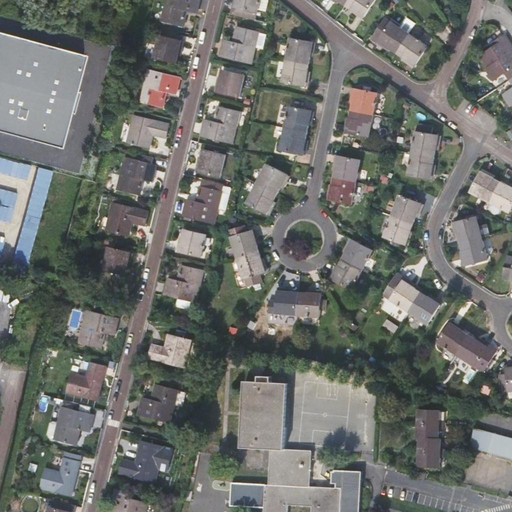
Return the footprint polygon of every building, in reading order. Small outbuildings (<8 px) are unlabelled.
[(200,0),(166,0),(162,22),(185,27),(189,12),(197,14),(200,0)] [(237,0),(236,8),(259,13),(261,0),(237,0)] [(353,10),(365,18),(376,0),(349,0),(346,6),(352,10),(353,10)] [(257,20),(259,13),(236,8),(233,7),(232,14),(257,20)] [(353,10),(352,10),(351,12),(363,21),(365,18),(353,10)] [(411,35),(414,29),(406,23),(402,29),(387,19),(377,34),(382,37),(380,41),(392,50),(398,54),(411,35)] [(261,32),(237,27),(234,42),(224,39),(221,57),(253,65),(261,32)] [(0,32),(0,128),(62,146),(85,55),(0,32)] [(391,52),(392,50),(380,41),(382,37),(377,34),(373,40),(391,52)] [(404,58),(417,66),(429,47),(411,35),(398,54),(404,58)] [(498,49),(499,49),(510,42),(507,36),(505,37),(495,43),(497,47),(498,49)] [(179,56),(182,42),(160,37),(155,58),(177,63),(179,56)] [(309,64),(311,58),(313,42),(292,38),(288,60),(300,62),(309,64)] [(511,44),(510,42),(499,49),(500,51),(503,55),(511,49),(511,44)] [(507,61),(503,55),(500,51),(499,49),(498,49),(497,47),(482,57),(490,69),(488,70),(495,80),(507,73),(511,80),(511,69),(511,67),(507,61)] [(511,49),(503,55),(507,61),(511,57),(511,49)] [(415,68),(417,66),(404,58),(403,60),(415,68)] [(305,86),(308,71),(309,64),(300,62),(288,60),(284,83),(305,86)] [(177,94),(181,78),(149,70),(142,101),(164,107),(168,92),(177,94)] [(223,71),(221,78),(218,92),(241,98),(246,76),(223,71)] [(356,89),(354,104),(352,111),(374,115),(378,94),(356,89)] [(234,143),(241,112),(218,106),(215,121),(206,119),(202,136),(234,143)] [(309,125),(312,111),(291,106),(286,128),(308,133),(309,125)] [(352,111),(351,118),(348,133),(370,137),(374,115),(352,111)] [(170,125),(134,116),(128,143),(150,148),(153,136),(167,139),(170,125)] [(435,157),(437,150),(439,135),(433,134),(434,126),(419,124),(418,132),(417,132),(414,154),(425,156),(435,157)] [(282,150),(303,155),(306,139),(308,133),(286,128),(282,150)] [(204,151),(203,158),(199,172),(222,177),(227,156),(204,151)] [(410,176),(432,179),(434,164),(435,157),(425,156),(414,154),(410,176)] [(145,162),(126,158),(118,190),(141,195),(145,180),(154,182),(158,165),(153,164),(155,158),(147,156),(145,162)] [(340,157),(337,171),(335,178),(351,181),(357,182),(361,161),(340,157)] [(281,188),(288,175),(269,165),(258,184),(265,188),(278,194),(281,188)] [(27,267),(53,170),(39,166),(13,263),(27,267)] [(482,172),(495,179),(496,176),(484,169),(482,172)] [(502,182),(495,179),(482,172),(472,192),(491,202),(496,194),(502,182)] [(291,176),(288,175),(281,188),(284,189),(291,176)] [(335,178),(334,186),(331,200),(353,204),(357,182),(351,181),(335,178)] [(184,216),(216,224),(224,192),(226,185),(202,179),(201,186),(197,201),(188,199),(184,216)] [(511,212),(511,210),(511,187),(508,186),(502,182),(496,194),(491,202),(511,212)] [(268,214),(275,201),(278,194),(265,188),(258,184),(248,204),(268,214)] [(0,216),(11,219),(17,192),(0,188),(0,216)] [(414,224),(417,218),(422,203),(401,196),(393,216),(395,217),(414,224)] [(275,201),(268,214),(271,216),(278,203),(275,201)] [(148,212),(114,204),(107,230),(129,235),(132,224),(144,227),(148,212)] [(386,237),(406,245),(411,231),(414,224),(395,217),(393,216),(386,237)] [(456,222),(460,237),(462,244),(483,238),(477,217),(456,222)] [(184,238),(181,252),(203,257),(208,236),(186,230),(184,238)] [(260,252),(258,245),(254,231),(233,237),(239,259),(260,252)] [(464,251),(468,265),(489,260),(483,238),(462,244),(464,251)] [(347,254),(355,240),(352,239),(345,252),(347,254)] [(127,275),(128,268),(130,262),(134,263),(135,254),(115,250),(117,243),(105,240),(101,257),(107,259),(105,270),(127,275)] [(374,250),(355,240),(347,254),(344,260),(363,270),(374,250)] [(262,275),(267,274),(262,259),(260,252),(239,259),(245,280),(247,280),(249,288),(265,283),(262,275)] [(344,260),(341,265),(334,279),(353,289),(363,270),(344,260)] [(334,279),(341,265),(339,264),(332,278),(334,279)] [(197,303),(205,271),(182,265),(178,280),(170,278),(165,295),(180,298),(178,304),(180,307),(188,309),(191,307),(192,301),(197,303)] [(402,285),(406,278),(398,273),(394,280),(402,285)] [(412,286),(414,283),(406,278),(402,285),(394,280),(392,283),(391,284),(385,295),(411,312),(423,293),(412,286)] [(425,291),(414,283),(412,286),(423,293),(425,291)] [(323,300),(323,295),(308,294),(301,293),(299,315),(321,317),(322,316),(330,317),(332,301),(323,300)] [(429,324),(442,304),(428,296),(423,293),(411,312),(429,324)] [(428,296),(442,304),(443,302),(430,294),(428,296)] [(89,303),(87,309),(95,311),(96,305),(89,303)] [(393,307),(390,312),(401,320),(405,315),(393,307)] [(112,316),(95,311),(87,309),(78,346),(86,347),(86,350),(100,354),(102,354),(104,353),(106,351),(107,349),(111,333),(116,335),(120,318),(112,316)] [(113,309),(112,316),(120,318),(122,311),(113,309)] [(452,323),(464,331),(465,329),(453,321),(452,323)] [(464,331),(452,323),(440,342),(458,354),(471,335),(464,331)] [(191,340),(169,334),(166,346),(153,343),(149,357),(185,366),(187,357),(191,340)] [(458,354),(485,371),(493,358),(497,352),(476,339),(471,335),(458,354)] [(476,339),(497,352),(498,350),(477,337),(476,339)] [(493,358),(485,371),(488,373),(496,360),(493,358)] [(107,366),(91,362),(87,375),(72,372),(67,392),(99,400),(107,366)] [(511,368),(508,369),(508,374),(501,374),(502,392),(511,390),(511,368)] [(361,511),(363,471),(336,470),(336,471),(334,471),(334,482),(338,482),(338,487),(311,486),(313,450),(285,449),(287,427),(289,383),(246,381),(242,447),(271,448),(269,484),(233,482),(231,506),(265,508),(264,511),(361,511)] [(179,389),(156,384),(153,399),(142,396),(138,414),(171,422),(179,389)] [(81,411),(63,406),(59,422),(49,420),(46,422),(43,432),(45,435),(55,438),(54,439),(77,445),(81,430),(91,432),(96,414),(91,413),(93,406),(83,403),(81,411)] [(440,411),(419,410),(418,438),(420,438),(419,466),(440,466),(441,457),(445,457),(445,448),(441,448),(441,438),(439,438),(439,429),(444,429),(444,420),(440,420),(440,411)] [(511,456),(511,436),(495,432),(477,428),(472,447),(490,452),(511,456)] [(163,455),(140,449),(137,461),(124,458),(120,472),(156,481),(163,455)] [(66,451),(65,457),(83,461),(84,455),(66,451)] [(83,461),(65,457),(61,471),(47,467),(41,487),(74,495),(83,461)] [(116,510),(113,509),(111,511),(146,511),(149,502),(129,497),(130,491),(115,487),(111,505),(117,506),(116,510)] [(72,511),(74,504),(54,499),(52,507),(50,506),(48,511),(72,511)]
